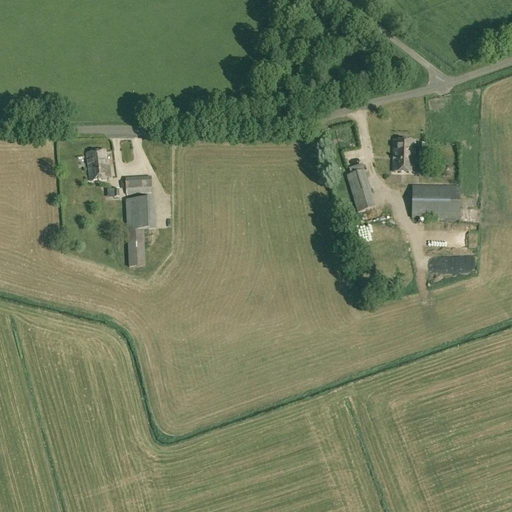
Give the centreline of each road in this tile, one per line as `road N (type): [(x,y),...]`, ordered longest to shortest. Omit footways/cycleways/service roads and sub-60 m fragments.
road 1 (unclassified): [(0,138),(275,126),(436,87)]
road 2 (unclassified): [(436,87),(333,0)]
